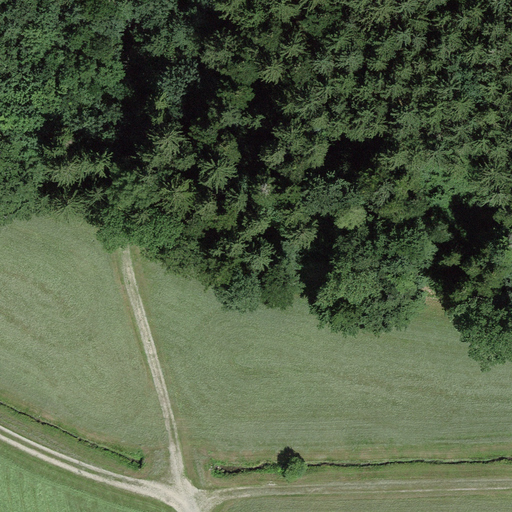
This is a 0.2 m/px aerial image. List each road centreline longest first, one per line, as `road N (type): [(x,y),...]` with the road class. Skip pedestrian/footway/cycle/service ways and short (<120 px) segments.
road 1 (track): [(117,0),(136,69),(126,226),(134,291),(194,505),(232,491),(511,483)]
road 2 (track): [(0,436),(78,476),(194,505),(195,511)]
